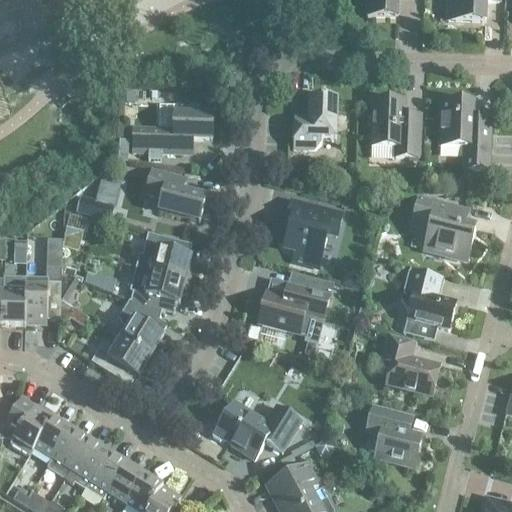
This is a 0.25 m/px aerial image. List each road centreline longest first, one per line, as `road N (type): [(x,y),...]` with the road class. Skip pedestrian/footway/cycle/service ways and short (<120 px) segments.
road 1 (residential): [(511,74),(290,63),(258,96),(250,185),(208,339),(148,440)]
road 2 (residential): [(447,511),(488,340)]
road 3 (residential): [(0,366),(62,385),(148,440)]
